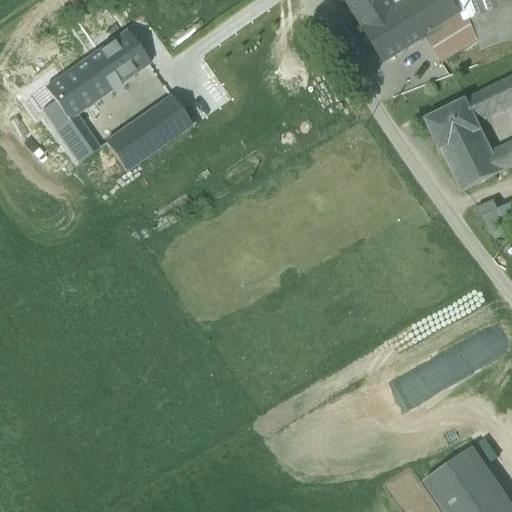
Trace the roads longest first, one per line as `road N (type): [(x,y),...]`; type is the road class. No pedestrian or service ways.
road 1 (unclassified): [(312,0),(440,198),(511,289)]
road 2 (unknown): [(27,80),(176,0)]
